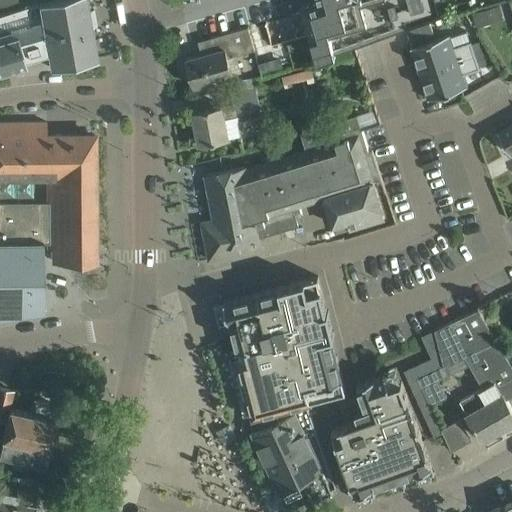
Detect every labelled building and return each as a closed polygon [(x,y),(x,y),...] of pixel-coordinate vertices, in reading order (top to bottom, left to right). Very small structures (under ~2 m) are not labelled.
[(0,70),(25,62),(24,59),(46,52),(49,67),(97,57),(87,0),(43,0),(37,1),(0,13),(0,70)] [(311,0),(302,3),(316,59),(354,45),(411,25),(444,14),(439,0),(311,0)] [(505,19),(500,5),(472,14),(476,28),(505,19)] [(431,22),(407,30),(411,42),(435,34),(431,22)] [(248,27),(210,37),(213,51),(187,58),(194,86),(233,75),(228,58),(255,50),(248,27)] [(412,47),(410,47),(411,48),(420,73),(476,54),(472,43),(471,41),(454,46),(450,35),(450,34),(412,47)] [(355,48),(331,57),(335,69),(360,61),(355,48)] [(476,54),(420,73),(428,98),(428,99),(468,86),(467,85),(463,74),(480,68),(479,66),(476,54)] [(251,119),(249,110),(258,108),(257,106),(264,104),(263,98),(256,99),(254,89),(231,92),(232,103),(193,110),(200,144),(241,136),(238,122),(251,119)] [(324,196),(373,181),(377,179),(380,178),(363,124),(360,114),(353,116),(300,132),(306,150),(245,169),(245,166),(206,174),(214,218),(201,221),(209,260),(241,253),(238,242),(259,238),(259,237),(298,225),(293,207),(325,197),(324,196)] [(0,122),(0,318),(43,311),(43,261),(95,260),(94,134),(46,135),(46,122),(0,122)] [(498,132),(494,134),(502,147),(506,145),(510,153),(511,153),(511,152),(511,151),(511,123),(499,131),(498,131),(498,132)] [(502,159),(482,167),(485,175),(505,166),(502,159)] [(385,218),(373,181),(324,196),(325,197),(333,225),(347,221),(349,228),(385,218)] [(511,217),(498,222),(511,256),(511,217)] [(511,280),(508,271),(485,281),(491,292),(511,282),(511,280)] [(225,300),(224,300),(224,301),(229,322),(230,323),(237,348),(236,348),(237,350),(239,349),(241,355),(239,356),(239,358),(253,412),(254,414),(255,413),(306,401),(312,399),(346,391),(343,379),(343,378),(342,378),(332,335),(335,335),(334,331),(329,332),(324,315),(329,314),(328,310),(327,310),(318,276),(298,281),(298,282),(259,292),(258,292),(257,292),(225,301),(225,300)] [(474,278),(448,291),(459,312),(484,300),(474,278)] [(435,329),(443,366),(464,356),(482,388),(460,401),(482,439),(511,421),(511,408),(506,399),(511,395),(511,365),(478,308),(454,320),(435,329)] [(431,357),(403,369),(432,433),(440,430),(430,407),(421,387),(417,378),(443,366),(435,329),(421,336),(426,347),(431,357)] [(443,366),(417,378),(421,387),(446,376),(448,375),(443,366)] [(349,422),(332,428),(333,432),(339,449),(348,472),(347,472),(353,490),(354,489),(355,493),(373,487),(372,486),(383,482),(403,475),(414,471),(414,472),(432,466),(431,462),(425,445),(424,445),(421,436),(422,436),(416,418),(415,418),(408,397),(402,380),(390,384),(387,374),(386,374),(375,378),(375,377),(357,383),(366,408),(357,411),(359,419),(349,422)] [(0,463),(15,468),(15,466),(14,466),(16,457),(44,464),(47,449),(48,449),(56,419),(51,418),(55,404),(33,399),(30,412),(9,407),(13,391),(0,387),(0,463)] [(262,427),(253,432),(287,509),(311,498),(319,501),(333,495),(332,489),(336,487),(306,401),(255,413),(262,427)] [(445,425),(454,453),(474,447),(466,419),(445,425)] [(0,511),(33,511),(35,505),(36,505),(38,493),(16,488),(15,493),(12,492),(3,490),(0,489),(0,479),(2,471),(0,470),(0,511)] [(511,511),(511,501),(489,511),(511,511)]
